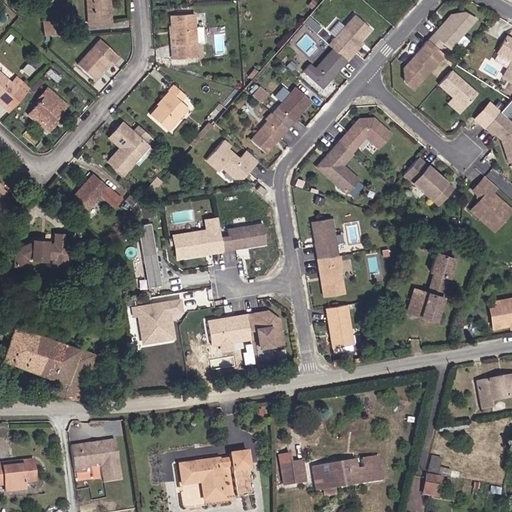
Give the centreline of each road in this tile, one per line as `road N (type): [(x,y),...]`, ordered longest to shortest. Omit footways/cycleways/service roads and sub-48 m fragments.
road 1 (residential): [(312,381),(180,401),(0,409)]
road 2 (residential): [(0,137),(35,164),(57,157),(140,62),(140,0)]
road 3 (residential): [(295,283),(282,172),(363,77)]
road 4 (residential): [(511,345),(312,381)]
road 5 (residential): [(363,77),(456,158)]
